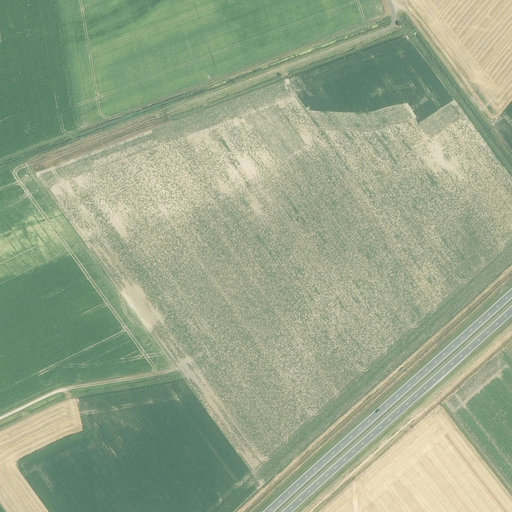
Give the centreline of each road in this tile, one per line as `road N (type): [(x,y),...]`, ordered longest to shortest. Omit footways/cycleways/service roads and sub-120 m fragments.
road 1 (trunk): [(511,292),(268,511)]
road 2 (trunk): [(287,511),(511,309)]
road 3 (unclassified): [(389,0),(394,19),(387,29),(163,113)]
